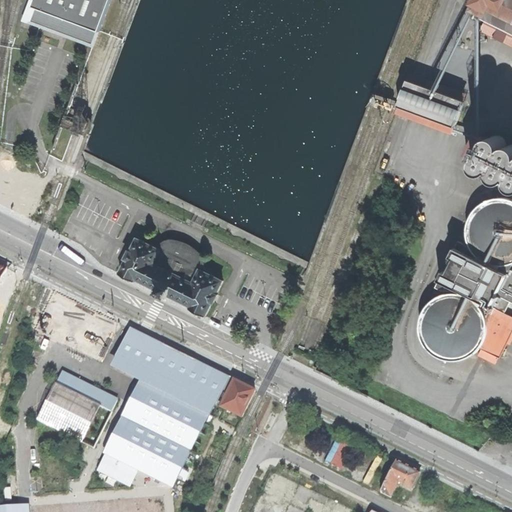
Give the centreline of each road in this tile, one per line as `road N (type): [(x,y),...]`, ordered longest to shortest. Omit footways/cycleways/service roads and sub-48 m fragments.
road 1 (unknown): [(511,397),(426,356),(414,322),(458,152),(480,121),(511,122)]
road 2 (unclassified): [(511,488),(295,380)]
road 3 (unclassified): [(295,380),(93,281)]
road 4 (residential): [(407,511),(256,438)]
